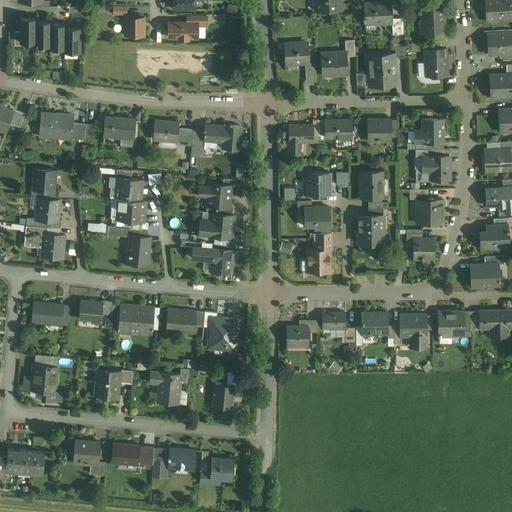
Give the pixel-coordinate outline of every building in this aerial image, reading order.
[(173,0),(172,2),(172,6),(174,8),(194,8),(194,0),(173,0)] [(316,0),(317,10),(325,9),(325,7),(341,6),(341,9),(342,9),(341,0),(316,0)] [(511,0),(485,0),(486,20),(502,19),(502,20),(511,19),(511,0)] [(391,2),(364,3),(364,16),(363,16),(363,20),(364,20),(374,19),(375,23),(392,22),(391,2)] [(126,5),(114,5),(114,14),(126,14),(126,5)] [(444,9),(421,10),(421,20),(422,20),(423,34),(421,35),(431,35),(445,34),(444,9)] [(206,14),(187,14),(187,22),(197,22),(197,25),(206,25),(206,14)] [(144,17),(126,17),(125,35),(143,35),(144,17)] [(403,17),(395,18),(395,34),(403,33),(403,17)] [(36,18),(21,18),(20,32),(20,41),(35,41),(36,21),(36,18)] [(374,19),(364,20),(365,28),(375,28),(375,23),(374,19)] [(36,21),(35,41),(35,44),(50,45),(50,24),(51,22),(36,21)] [(187,22),(168,21),(168,37),(179,37),(179,38),(188,38),(188,37),(197,37),(197,25),(197,22),(187,22)] [(50,24),(50,45),(49,47),(64,48),(65,28),(65,25),(50,24)] [(65,28),(64,48),(64,51),(79,51),(80,28),(65,28)] [(511,31),(487,33),(488,54),(511,52),(511,31)] [(354,40),(345,40),(345,52),(346,52),(346,56),(355,56),(354,40)] [(308,42),(284,43),(285,70),(286,70),(286,58),(294,58),(294,63),(309,62),(308,42)] [(404,43),(394,44),(397,44),(397,58),(405,58),(404,43)] [(446,48),(432,48),(424,49),(426,76),(447,75),(446,48)] [(345,52),(321,53),(322,75),(323,75),(323,72),(332,72),(332,75),(347,74),(346,56),(346,52),(345,52)] [(395,53),(366,54),(366,55),(369,55),(370,69),(367,69),(367,70),(395,69),(395,68),(394,68),(394,59),(395,59),(395,53)] [(315,66),(307,66),(308,82),(316,82),(315,66)] [(395,69),(367,70),(368,86),(369,86),(369,83),(379,83),(379,85),(396,85),(396,84),(395,84),(395,74),(396,74),(395,69)] [(507,74),(489,75),(491,97),(511,95),(511,70),(507,71),(507,74)] [(363,72),(355,73),(356,87),(364,87),(363,72)] [(7,107),(0,104),(0,127),(5,130),(9,123),(14,110),(13,110),(13,111),(6,108),(7,107)] [(511,110),(511,108),(498,109),(498,110),(501,110),(502,128),(511,128),(511,131),(511,130),(511,110)] [(14,110),(9,123),(14,125),(20,111),(13,109),(13,110),(14,110)] [(498,110),(500,134),(511,133),(511,130),(511,131),(511,128),(502,128),(501,110),(498,110)] [(20,111),(14,125),(20,127),(25,113),(20,111)] [(55,113),(55,117),(42,116),(42,112),(41,112),(39,136),(40,136),(40,132),(70,135),(71,135),(72,124),(73,115),(55,113)] [(118,118),(105,116),(104,134),(121,136),(120,145),(121,145),(121,144),(131,145),(131,146),(132,146),(134,120),(118,119),(118,118)] [(351,119),(325,120),(325,135),(325,137),(337,137),(337,147),(335,147),(335,148),(351,147),(351,119)] [(390,119),(367,119),(367,141),(368,141),(368,138),(376,138),(376,141),(390,140),(390,132),(390,119)] [(443,119),(422,119),(421,130),(421,131),(425,131),(425,142),(422,142),(422,143),(423,143),(444,143),(443,119)] [(169,121),(155,120),(154,139),(162,140),(162,138),(175,140),(175,141),(176,141),(177,129),(178,122),(169,121)] [(85,126),(72,124),(71,135),(70,135),(70,139),(84,140),(85,124),(85,126)] [(94,124),(85,124),(84,140),(93,141),(94,124)] [(224,126),(205,124),(204,132),(204,136),(205,137),(205,140),(217,141),(223,141),(222,148),(239,149),(242,126),(224,125),(224,126)] [(313,125),(289,125),(289,142),(300,142),(312,142),(313,142),(313,135),(313,125)] [(185,130),(177,129),(176,141),(175,141),(175,144),(184,145),(185,130)] [(193,131),(185,130),(184,145),(191,146),(193,131)] [(421,130),(414,130),(415,143),(422,143),(422,142),(425,142),(425,131),(421,131),(421,130)] [(204,132),(193,131),(191,146),(199,146),(204,147),(204,146),(205,140),(205,137),(204,136),(204,132)] [(511,140),(498,142),(499,148),(510,147),(511,148),(511,140)] [(300,142),(289,142),(289,152),(300,152),(300,142)] [(199,146),(191,146),(190,156),(198,157),(199,146)] [(499,148),(484,149),(485,172),(497,171),(497,168),(511,168),(511,148),(510,147),(499,148)] [(449,155),(430,155),(430,158),(430,170),(431,177),(449,177),(449,155)] [(430,158),(422,158),(422,170),(430,170),(430,158)] [(57,169),(33,167),(32,177),(35,177),(34,189),(31,189),(31,190),(55,192),(57,169)] [(132,170),(117,168),(116,176),(130,178),(131,171),(132,171),(132,170)] [(382,171),(360,172),(360,194),(370,193),(370,197),(382,197),(382,171)] [(330,172),(305,173),(305,186),(307,185),(307,194),(305,194),(330,194),(330,188),(331,188),(331,182),(330,182),(330,172)] [(348,186),(348,172),(336,172),(336,184),(342,184),(342,186),(348,186)] [(130,178),(116,176),(114,197),(118,198),(142,200),(142,199),(141,199),(142,188),(143,188),(144,179),(130,178)] [(223,184),(208,183),(208,186),(199,185),(198,196),(207,197),(206,212),(211,212),(232,214),(233,207),(230,207),(230,206),(228,206),(229,194),(231,194),(232,185),(223,184)] [(511,185),(502,186),(502,188),(486,188),(487,205),(498,204),(498,205),(504,205),(504,211),(511,210),(511,185)] [(284,187),(285,199),(295,198),(294,187),(284,187)] [(55,192),(31,190),(31,196),(40,197),(58,199),(59,192),(55,192)] [(58,199),(40,197),(39,209),(37,209),(36,219),(44,219),(57,220),(59,199),(58,199)] [(382,197),(370,197),(370,209),(383,209),(386,208),(386,202),(382,202),(382,197)] [(142,200),(118,198),(117,210),(120,210),(119,219),(116,219),(116,220),(135,221),(143,222),(143,221),(144,209),(145,209),(146,200),(142,200)] [(433,200),(416,201),(416,218),(426,218),(426,223),(442,223),(442,208),(443,208),(443,199),(433,199),(433,200)] [(311,207),(304,207),(305,217),(306,217),(306,225),(305,225),(305,226),(314,226),(314,229),(330,229),(329,207),(311,207)] [(383,209),(370,209),(371,219),(383,219),(383,209)] [(232,214),(211,212),(210,221),(212,222),(211,235),(209,234),(209,235),(232,237),(232,236),(233,224),(231,224),(232,214)] [(57,220),(44,219),(43,226),(48,227),(60,228),(60,220),(57,220)] [(371,219),(358,219),(358,243),(383,242),(383,219),(371,219)] [(210,221),(200,220),(200,221),(201,221),(200,233),(199,233),(198,234),(202,234),(209,235),(209,234),(211,235),(212,222),(210,221)] [(507,224),(493,224),(494,231),(479,232),(480,249),(508,247),(507,224)] [(43,226),(26,225),(25,231),(29,232),(47,233),(48,227),(43,226)] [(122,227),(116,226),(108,225),(107,233),(122,234),(122,227)] [(135,228),(123,226),(122,227),(122,234),(130,234),(147,236),(147,229),(135,228)] [(422,229),(406,229),(406,241),(413,241),(413,237),(422,237),(422,229)] [(64,235),(47,233),(29,232),(28,243),(42,244),(42,247),(45,247),(45,256),(62,257),(64,235)] [(147,236),(130,234),(127,262),(123,262),(123,263),(148,265),(150,236),(147,236)] [(232,237),(209,235),(202,234),(202,241),(233,243),(234,237),(232,236),(232,237)] [(422,237),(413,237),(413,241),(413,259),(421,259),(422,261),(423,261),(423,256),(424,256),(434,256),(434,237),(433,237),(433,239),(422,239),(422,237)] [(190,239),(181,238),(180,245),(193,246),(202,246),(202,241),(190,239)] [(291,253),(293,243),(283,240),(280,251),(291,253)] [(320,240),(314,240),(314,249),(329,249),(329,250),(332,250),(332,240),(320,240)] [(233,243),(202,241),(202,246),(212,247),(233,249),(234,243),(233,243)] [(202,246),(193,246),(192,257),(211,259),(212,247),(202,246)] [(233,249),(212,247),(211,259),(210,271),(219,272),(231,273),(233,249)] [(314,249),(307,249),(307,259),(310,262),(310,271),(326,271),(326,272),(328,274),(330,273),(332,271),(332,269),(330,267),(329,250),(329,249),(314,249)] [(503,255),(484,256),(484,264),(498,263),(498,264),(503,263),(503,255)] [(406,259),(398,259),(398,270),(406,270),(406,259)] [(484,264),(470,264),(471,286),(499,285),(499,280),(499,278),(498,264),(498,263),(484,264)] [(102,302),(81,300),(79,319),(101,321),(102,313),(103,302),(102,302)] [(63,304),(34,301),(32,322),(61,325),(63,304)] [(69,305),(63,304),(61,325),(67,325),(69,305)] [(145,306),(121,304),(120,311),(119,327),(130,328),(130,333),(138,334),(139,327),(152,328),(152,319),(144,318),(145,306)] [(154,307),(145,306),(144,318),(152,319),(154,307)] [(160,307),(154,307),(152,319),(152,328),(158,329),(160,307)] [(196,310),(167,308),(165,331),(194,333),(195,325),(196,310)] [(205,311),(196,310),(195,325),(203,326),(205,311)] [(511,310),(479,310),(479,311),(479,327),(491,327),(491,336),(503,336),(503,327),(511,326),(511,310)] [(217,312),(205,311),(203,326),(215,327),(216,327),(217,319),(217,312)] [(388,324),(388,311),(361,312),(361,334),(387,333),(388,333),(388,324)] [(463,311),(438,311),(438,336),(440,336),(440,335),(463,335),(463,330),(463,312),(463,311)] [(479,311),(470,311),(471,327),(479,327),(479,311)] [(345,312),(322,312),(322,319),(323,328),(345,327),(345,312)] [(425,315),(412,315),(412,313),(400,313),(400,324),(400,335),(414,335),(414,346),(425,346),(425,347),(426,347),(426,335),(426,328),(426,314),(425,313),(425,315)] [(238,320),(217,319),(216,327),(215,327),(214,337),(236,339),(238,320)] [(299,319),(299,326),(287,326),(287,349),(287,345),(298,345),(298,344),(307,343),(307,345),(308,345),(307,332),(307,327),(308,327),(308,319),(299,319)] [(317,319),(308,319),(308,327),(307,327),(307,332),(317,332),(317,319)] [(355,327),(345,327),(345,342),(355,342),(355,327)] [(52,356),(35,354),(34,364),(51,366),(52,356)] [(186,367),(193,366),(193,358),(185,359),(186,367)] [(338,372),(341,364),(332,361),(330,369),(338,372)] [(34,364),(33,376),(31,390),(42,391),(55,392),(55,391),(57,366),(51,366),(34,364)] [(189,376),(198,377),(199,368),(191,367),(189,376)] [(121,371),(96,369),(95,380),(98,380),(96,396),(116,397),(118,382),(120,382),(121,371)] [(133,371),(121,369),(121,371),(120,382),(132,383),(133,371)] [(180,373),(160,371),(160,372),(150,371),(149,381),(159,382),(157,401),(177,403),(179,389),(180,377),(180,373)] [(242,372),(227,371),(226,385),(234,386),(241,387),(242,372)] [(33,376),(24,375),(22,389),(31,390),(33,376)] [(188,378),(180,377),(179,389),(187,390),(188,378)] [(226,385),(215,384),(213,406),(232,408),(234,386),(226,385)] [(55,392),(42,391),(42,399),(62,401),(62,392),(55,391),(55,392)] [(100,441),(76,439),(74,461),(75,461),(76,463),(85,464),(86,462),(87,462),(87,460),(97,461),(97,463),(98,463),(98,461),(100,441)] [(127,444),(113,442),(111,461),(138,464),(138,462),(139,446),(139,445),(127,444)] [(154,448),(139,446),(138,462),(153,464),(154,448)] [(196,450),(182,448),(182,449),(170,448),(170,447),(169,447),(169,449),(168,465),(167,466),(177,467),(176,472),(186,473),(187,468),(194,469),(196,450)] [(20,449),(7,448),(7,454),(6,468),(6,470),(18,471),(20,449)] [(169,449),(154,448),(153,464),(167,465),(168,465),(169,449)] [(32,450),(20,449),(18,471),(30,472),(29,476),(32,450)] [(44,451),(32,450),(29,476),(30,476),(30,472),(42,474),(43,464),(44,452),(44,451)] [(234,459),(212,457),(210,472),(211,472),(210,476),(212,476),(211,484),(219,484),(220,477),(232,478),(234,459)] [(105,461),(98,461),(98,463),(97,463),(96,474),(104,474),(105,461)] [(167,465),(153,464),(152,476),(153,475),(166,477),(167,465)] [(210,472),(200,472),(199,483),(211,484),(212,476),(210,476),(211,472),(210,472)]
